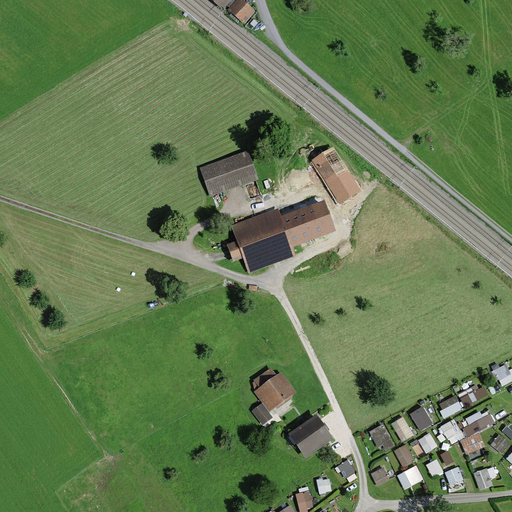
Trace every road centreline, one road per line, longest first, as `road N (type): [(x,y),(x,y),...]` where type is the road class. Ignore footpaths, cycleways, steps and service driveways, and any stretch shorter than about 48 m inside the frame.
road 1 (track): [(356,449),(275,291),(0,197)]
road 2 (unclassified): [(511,492),(365,506)]
